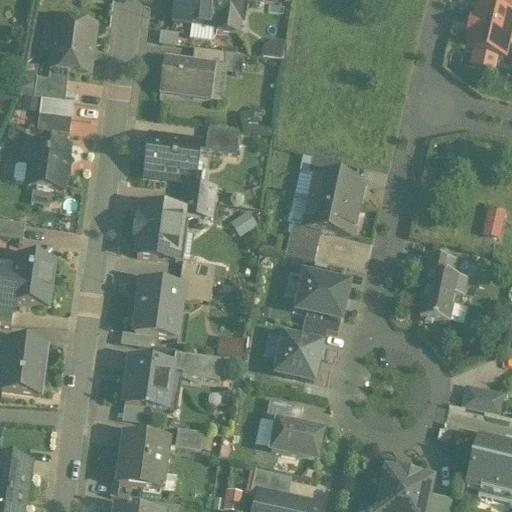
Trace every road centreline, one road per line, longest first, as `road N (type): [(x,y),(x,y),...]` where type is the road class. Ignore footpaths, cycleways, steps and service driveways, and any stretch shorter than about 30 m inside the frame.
road 1 (residential): [(133,0),(61,511)]
road 2 (residential): [(425,102),(369,343)]
road 3 (residential): [(350,427),(374,441),(401,440),(425,426),(437,402),(436,375),(421,352),(396,340),(369,343)]
